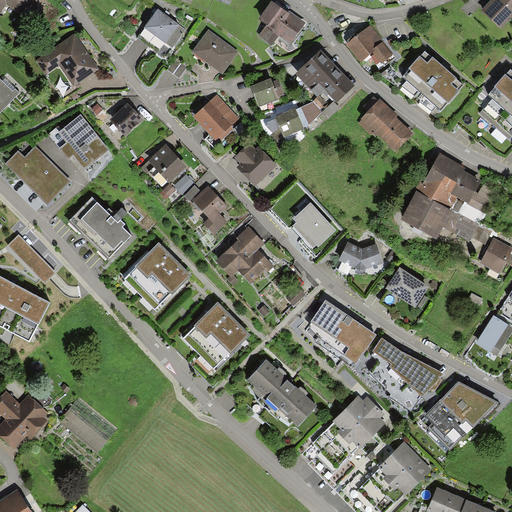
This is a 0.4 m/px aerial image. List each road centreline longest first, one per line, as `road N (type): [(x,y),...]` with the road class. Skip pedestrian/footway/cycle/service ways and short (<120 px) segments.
road 1 (residential): [(73,0),(144,92),(325,282),(410,341),(511,395)]
road 2 (residential): [(324,511),(201,399),(0,183)]
road 3 (residential): [(511,173),(467,155),(361,78),(305,0)]
road 4 (residential): [(435,0),(369,15),(319,0)]
